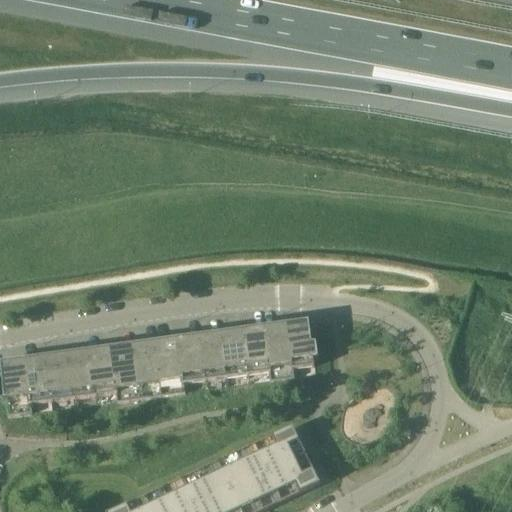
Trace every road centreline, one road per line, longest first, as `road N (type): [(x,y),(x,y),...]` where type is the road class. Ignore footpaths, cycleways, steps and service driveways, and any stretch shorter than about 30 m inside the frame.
road 1 (motorway): [(0,81),(172,68),(325,79),(511,111)]
road 2 (residential): [(0,340),(223,303),(360,305),(395,317),(424,344),(440,398)]
road 3 (motorway): [(139,0),(511,71)]
